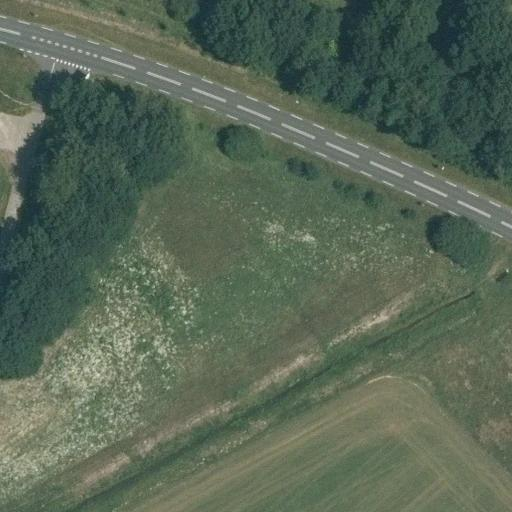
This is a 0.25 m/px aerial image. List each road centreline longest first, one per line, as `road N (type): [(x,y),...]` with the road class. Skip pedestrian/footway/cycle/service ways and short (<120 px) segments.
road 1 (secondary): [(511,231),(195,91),(0,32)]
road 2 (track): [(57,49),(0,266)]
